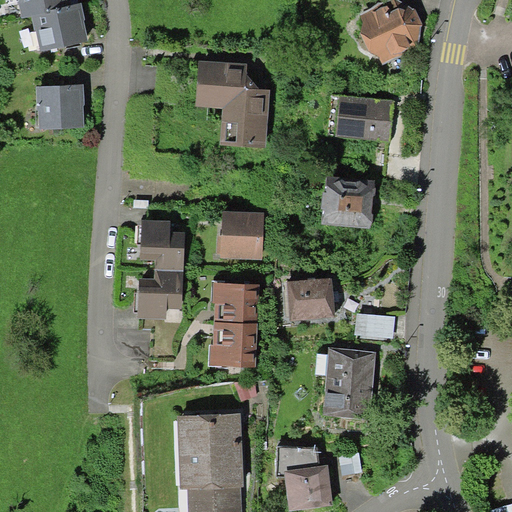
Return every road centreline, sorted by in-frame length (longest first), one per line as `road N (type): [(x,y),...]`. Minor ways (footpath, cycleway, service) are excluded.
road 1 (residential): [(460,0),(438,127),(423,311),(435,460)]
road 2 (residential): [(116,0),(119,64),(95,407)]
